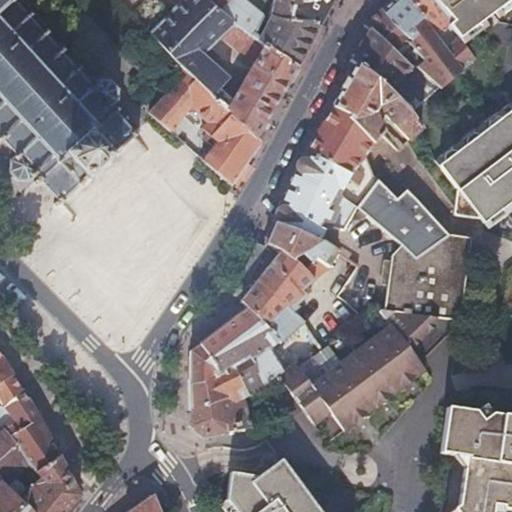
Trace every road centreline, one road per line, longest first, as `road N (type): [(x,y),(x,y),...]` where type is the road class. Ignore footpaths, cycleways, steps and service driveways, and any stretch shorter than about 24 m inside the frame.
road 1 (residential): [(362,5),(131,390)]
road 2 (residential): [(131,390),(0,256)]
